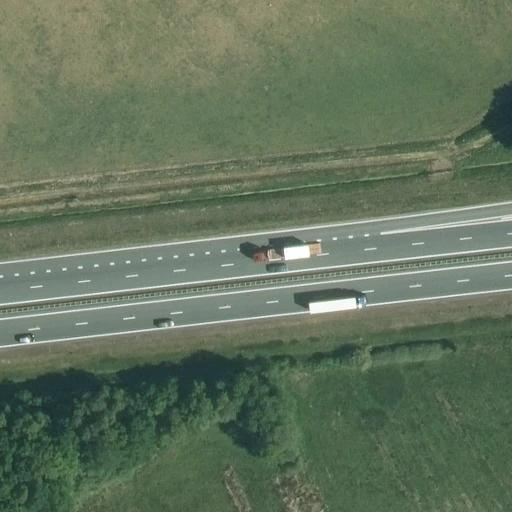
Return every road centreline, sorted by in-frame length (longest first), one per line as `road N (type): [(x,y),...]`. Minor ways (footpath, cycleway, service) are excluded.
road 1 (trunk): [(0,336),(511,277)]
road 2 (trunk): [(405,244),(0,292)]
